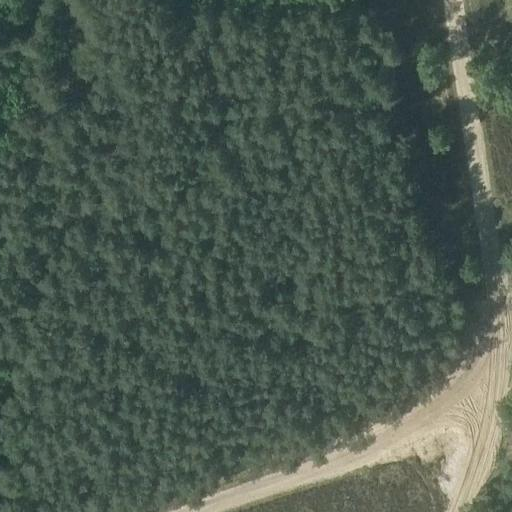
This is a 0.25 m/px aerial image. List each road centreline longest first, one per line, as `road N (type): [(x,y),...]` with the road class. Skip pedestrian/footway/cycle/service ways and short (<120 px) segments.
road 1 (track): [(449,0),(498,303),(495,368),(448,410),(208,511)]
road 2 (track): [(495,368),(490,439),(458,511)]
